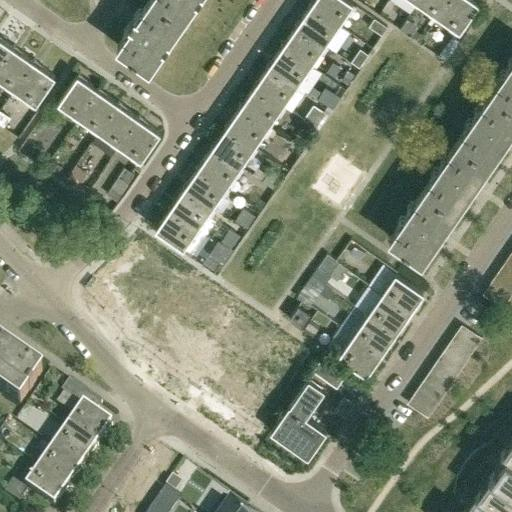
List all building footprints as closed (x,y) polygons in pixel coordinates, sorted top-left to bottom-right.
[(163,45),(182,18),(157,0),(148,0),(138,15),(135,13),(129,22),(132,24),(163,45)] [(157,0),(182,18),(194,0),(157,0)] [(313,0),(311,3),(339,22),(353,2),(350,0),(313,0)] [(436,18),(439,14),(448,0),(418,0),(430,9),(428,12),(436,18)] [(459,29),(467,18),(478,1),(476,0),(448,0),(439,14),(459,29)] [(325,42),(339,22),(311,3),(297,23),(325,42)] [(369,25),(381,33),(387,25),(374,17),(369,25)] [(325,42),(297,23),(283,43),(311,62),(325,42)] [(149,66),(163,45),(132,24),(118,44),(131,53),(131,54),(136,58),(137,57),(149,66)] [(425,34),(416,28),(412,34),(421,40),(425,34)] [(0,65),(14,45),(0,35),(0,65)] [(311,62),(283,43),(269,64),(297,83),(311,62)] [(0,75),(15,86),(35,59),(14,45),(0,65),(0,75)] [(359,65),(368,52),(361,47),(351,60),(359,65)] [(36,101),(55,74),(35,59),(15,86),(36,101)] [(511,104),(511,59),(491,90),(511,104)] [(282,103),(297,83),(269,64),(255,84),(282,103)] [(355,71),(348,66),(341,77),(348,81),(355,71)] [(79,114),(98,87),(78,73),(59,100),(79,114)] [(295,111),(282,103),(255,84),(241,104),(268,123),(277,111),(289,120),(295,111)] [(336,93),(326,86),(323,91),(319,97),(328,103),(336,93)] [(100,128),(119,101),(98,87),(79,114),(100,128)] [(489,160),(511,127),(511,104),(491,90),(457,138),(489,160)] [(120,143),(139,115),(119,101),(100,128),(120,143)] [(321,108),(314,103),(303,118),(310,123),(316,127),(326,111),(321,108)] [(254,143),(268,123),(241,104),(227,124),(254,143)] [(0,108),(0,122),(4,125),(11,116),(0,108)] [(139,115),(120,143),(141,157),(160,129),(139,115)] [(240,164),(254,143),(227,124),(213,145),(240,164)] [(456,209),(489,160),(457,138),(424,186),(456,209)] [(240,164),(213,145),(199,165),(226,184),(234,173),(240,164)] [(63,165),(52,159),(47,167),(57,174),(63,165)] [(212,204),(226,184),(199,165),(185,185),(212,204)] [(272,166),(263,179),(274,187),(283,173),(272,166)] [(137,175),(125,167),(107,193),(119,201),(137,175)] [(77,188),(83,180),(71,172),(65,180),(77,188)] [(207,212),(212,204),(185,185),(171,205),(198,224),(207,212)] [(422,257),(456,209),(424,186),(390,235),(404,245),(403,246),(409,250),(410,249),(422,257)] [(198,224),(171,205),(153,230),(181,249),(198,224)] [(244,207),(236,219),(246,226),(255,214),(244,207)] [(230,228),(221,240),(231,247),(240,235),(230,228)] [(219,239),(210,253),(220,259),(221,259),(222,260),(224,258),(231,247),(227,244),(219,239)] [(149,248),(138,263),(171,286),(171,285),(176,278),(181,271),(149,248)] [(329,273),(337,261),(328,255),(320,266),(329,273)] [(171,286),(138,263),(128,278),(160,300),(167,291),(171,286)] [(511,282),(511,267),(505,263),(498,273),(511,282)] [(409,310),(423,290),(395,271),(381,292),(409,310)] [(511,296),(511,293),(511,282),(498,273),(491,282),(511,296)] [(155,308),(160,300),(128,278),(118,292),(150,315),(151,314),(155,308)] [(171,285),(181,292),(186,285),(176,278),(171,285)] [(198,280),(191,290),(198,295),(205,285),(198,280)] [(504,306),(511,296),(491,282),(485,292),(504,306)] [(181,292),(171,285),(171,286),(167,291),(177,298),(181,292)] [(146,321),(150,315),(118,292),(107,308),(139,331),(146,321)] [(367,312),(395,330),(409,310),(381,292),(367,312)] [(223,298),(217,293),(210,303),(216,308),(223,298)] [(216,308),(225,314),(232,304),(223,298),(216,308)] [(232,304),(225,314),(234,320),(241,310),(232,304)] [(289,317),(301,326),(310,312),(298,304),(289,317)] [(151,314),(160,321),(165,314),(155,308),(151,314)] [(353,333),(381,352),(392,334),(395,330),(367,312),(353,333)] [(156,328),(160,321),(151,314),(150,315),(146,321),(156,328)] [(170,315),(152,341),(165,350),(183,324),(170,315)] [(247,329),(256,335),(263,325),(254,319),(247,329)] [(456,333),(475,346),(482,336),(463,323),(456,333)] [(183,324),(165,350),(178,359),(196,333),(183,324)] [(256,335),(265,342),(272,332),(263,325),(256,335)] [(271,346),(278,336),(272,332),(265,342),(271,346)] [(196,333),(178,359),(190,367),(208,341),(196,333)] [(367,372),(381,352),(353,333),(339,354),(367,372)] [(469,356),(475,346),(456,333),(449,342),(469,356)] [(208,341),(190,367),(203,376),(221,350),(208,341)] [(0,342),(0,390),(20,404),(29,391),(30,392),(34,386),(33,385),(42,372),(0,342)] [(462,366),(469,356),(449,342),(442,352),(462,366)] [(289,344),(282,354),(289,359),(296,349),(289,344)] [(296,349),(289,359),(296,363),(303,353),(296,349)] [(221,350),(203,376),(215,385),(233,359),(221,350)] [(455,375),(462,366),(442,352),(436,362),(455,375)] [(233,359),(215,385),(228,394),(246,368),(233,359)] [(337,385),(344,376),(320,359),(314,369),(337,385)] [(448,385),(455,375),(436,362),(429,372),(448,385)] [(246,368),(228,394),(240,403),(258,376),(246,368)] [(442,395),(448,385),(429,372),(422,381),(442,395)] [(258,376),(240,403),(253,411),(271,385),(258,376)] [(310,376),(291,403),(290,403),(271,429),(308,455),(326,429),(307,415),(326,388),(310,376)] [(435,405),(442,395),(422,381),(415,391),(435,405)] [(70,427),(97,445),(111,425),(97,415),(104,405),(70,382),(63,392),(84,407),(70,427)] [(271,385),(253,411),(265,420),(283,394),(271,385)] [(428,415),(435,405),(415,391),(409,401),(428,415)] [(83,466),(97,445),(70,427),(56,447),(83,466)] [(511,434),(501,449),(511,456),(511,434)] [(69,486),(83,466),(56,447),(42,468),(69,486)] [(505,453),(491,471),(511,486),(511,456),(501,449),(501,450),(505,453)] [(55,507),(69,486),(42,468),(27,488),(55,507)] [(511,486),(491,471),(477,490),(506,511),(510,511),(511,510),(511,486)] [(173,477),(166,487),(176,494),(183,484),(173,477)] [(172,511),(182,498),(166,488),(149,511),(172,511)] [(506,511),(477,490),(463,510),(465,511),(506,511)]
